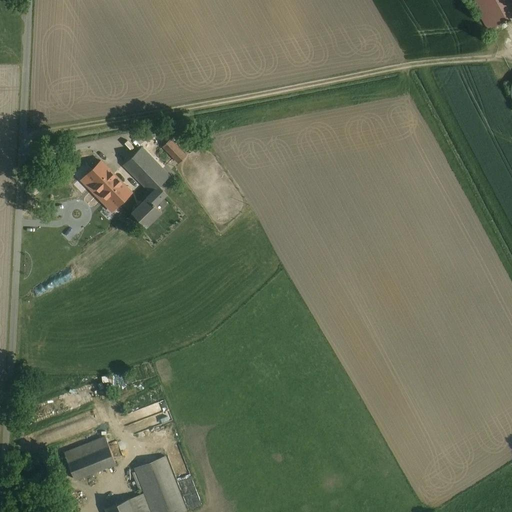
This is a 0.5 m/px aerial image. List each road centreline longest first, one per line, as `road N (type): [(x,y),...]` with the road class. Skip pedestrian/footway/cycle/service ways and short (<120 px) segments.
road 1 (unclassified): [(29,0),(0,496)]
road 2 (track): [(23,135),(511,53)]
